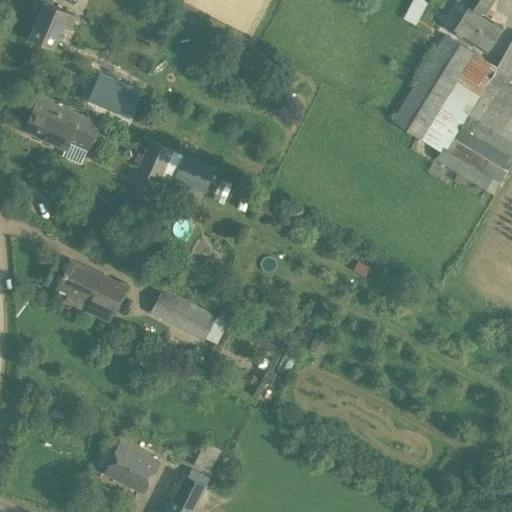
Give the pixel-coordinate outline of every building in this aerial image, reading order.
[(36,0),(33,8),(39,11),(28,37),(32,38),(33,42),(39,44),(43,42),(52,46),(62,23),(69,26),(74,14),(50,3),(51,0),(36,0)] [(412,0),(405,16),(418,22),(427,0),(412,0)] [(485,53),(501,28),(481,15),(491,0),(462,0),(470,5),(452,32),(485,53)] [(511,38),(458,125),(437,113),(440,107),(452,114),(485,59),(444,33),(390,121),(438,150),(434,158),(492,194),(511,162),(511,38)] [(140,89),(113,77),(101,105),(128,117),(140,89)] [(38,96),(23,130),(64,149),(60,156),(79,164),(86,149),(87,150),(99,123),(38,96)] [(173,183),(174,180),(204,193),(214,166),(212,165),(184,153),(184,155),(173,149),(148,139),(136,167),(161,178),(162,176),(173,183)] [(56,288),(90,303),(87,311),(108,320),(124,285),(70,259),(56,288)] [(227,322),(215,316),(216,314),(163,287),(149,313),(202,341),(204,337),(215,343),(227,322)] [(224,475),(232,459),(218,453),(220,449),(202,441),(191,465),(208,472),(210,469),(224,475)] [(121,444),(107,471),(105,475),(142,493),(157,462),(121,444)] [(192,511),(206,486),(180,473),(160,511),(192,511)]
